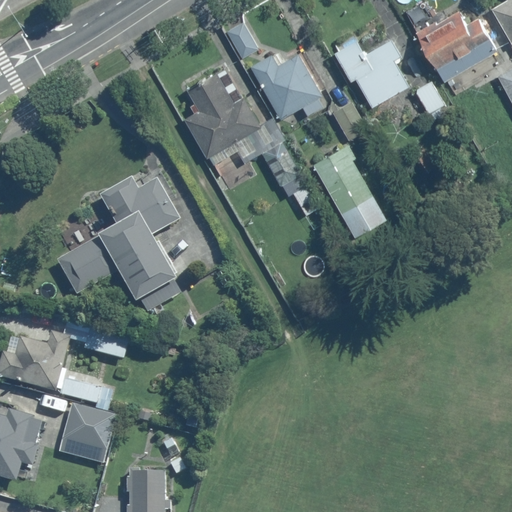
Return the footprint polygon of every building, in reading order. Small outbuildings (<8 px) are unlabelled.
[(511,0),(506,0),(496,6),(511,36),(511,0)] [(498,48),(479,14),(471,1),(452,13),(419,32),(445,78),(453,74),(498,48)] [(230,29),(231,31),(245,55),(262,45),(247,19),(230,29)] [(374,105),(376,103),(411,84),(396,57),(403,53),(394,37),(367,52),(359,38),(337,51),(353,78),(358,76),(374,105)] [(282,115),(293,109),(323,93),(300,52),(284,61),(278,50),(253,63),(255,66),(282,115)] [(511,66),(499,74),(504,82),(511,97),(511,66)] [(196,111),(186,116),(209,156),(212,154),(219,165),(241,153),(246,161),(286,138),(273,116),(262,122),(247,96),(236,102),(217,69),(189,86),(197,100),(192,104),(196,111)] [(417,88),(418,90),(431,112),(447,102),(433,79),(417,88)] [(334,111),(336,113),(351,139),(371,128),(354,99),(334,111)] [(317,162),(319,167),(357,236),(410,207),(394,178),(371,190),(361,172),(374,164),(360,138),(317,162)] [(313,178),(307,181),(297,161),(285,141),(265,153),(266,154),(290,196),(296,192),(308,213),(327,202),(313,178)] [(120,225),(101,234),(59,256),(66,271),(76,290),(120,268),(137,302),(144,298),(150,310),(183,294),(176,280),(179,279),(155,232),(180,219),(159,179),(140,189),(135,179),(104,195),(116,219),(120,225)] [(87,349),(88,349),(127,359),(133,337),(93,326),(87,349)] [(0,374),(3,376),(55,391),(57,392),(63,370),(73,335),(54,330),(50,343),(24,336),(19,352),(8,349),(0,374)] [(69,376),(64,394),(99,404),(104,386),(69,376)] [(63,450),(66,451),(106,461),(118,414),(75,403),(63,450)] [(0,475),(19,480),(24,459),(38,463),(42,446),(29,442),(35,417),(14,412),(13,416),(0,412),(0,475)] [(166,511),(167,471),(133,471),(128,471),(128,485),(128,511),(166,511)]
